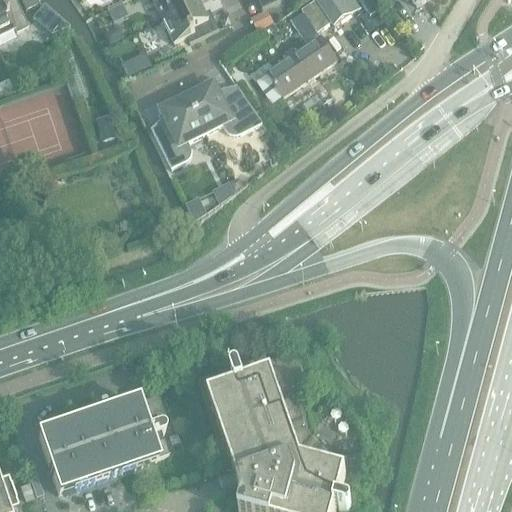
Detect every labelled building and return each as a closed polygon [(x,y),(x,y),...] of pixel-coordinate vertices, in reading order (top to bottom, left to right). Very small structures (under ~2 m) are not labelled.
[(0,0),(0,37),(13,31),(15,36),(27,30),(13,0),(5,0),(1,2),(0,0)] [(18,0),(25,13),(36,7),(35,5),(32,0),(18,0)] [(150,0),(161,23),(198,5),(195,0),(150,0)] [(255,0),(261,12),(286,0),(255,0)] [(334,31),(352,19),(339,0),(320,0),(300,14),(316,37),(331,27),(334,31)] [(370,0),(356,0),(370,19),(379,13),(370,0)] [(403,0),(405,3),(410,0),(417,10),(423,5),(431,0),(403,0)] [(207,23),(198,5),(161,23),(173,47),(186,41),(189,47),(218,33),(212,20),(207,23)] [(267,14),(251,22),(257,35),(273,27),(267,14)] [(119,30),(104,37),(109,48),(124,41),(119,30)] [(267,78),(256,85),(271,108),(282,101),(283,103),(337,66),(320,41),(266,77),(267,78)] [(72,106),(83,102),(67,56),(56,60),(72,106)] [(214,90),(187,103),(206,139),(223,131),(225,135),(227,138),(230,140),(233,141),(237,141),(240,140),(263,129),(237,91),(219,100),(214,90)] [(189,148),(206,139),(187,103),(161,116),(166,127),(151,134),(171,174),(185,167),(188,165),(190,162),(192,159),(192,155),(191,152),(189,148)] [(111,118),(95,123),(101,145),(117,141),(111,118)] [(235,184),(230,187),(235,195),(243,191),(240,185),(235,184)] [(198,202),(185,208),(194,226),(206,218),(198,202)] [(351,511),(350,509),(339,506),(346,479),(345,479),(349,464),(330,458),(307,438),(291,389),(296,388),(301,380),(302,375),(298,366),(295,363),(286,360),(281,361),(267,366),(265,360),(201,382),(233,475),(224,478),(228,490),(237,487),(243,504),(240,511),(351,511)] [(164,435),(164,433),(164,431),(162,429),(161,429),(158,428),(157,429),(155,423),(164,419),(157,399),(137,406),(136,404),(38,438),(58,498),(156,464),(155,462),(168,458),(163,443),(162,444),(160,438),(162,437),(164,435)] [(0,511),(6,511),(4,505),(13,502),(6,480),(0,482),(0,511)]
